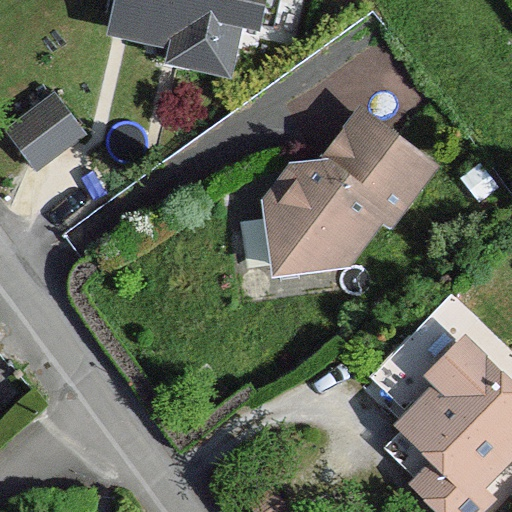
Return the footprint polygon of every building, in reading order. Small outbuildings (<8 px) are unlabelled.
[(143,3),(136,34),(189,47),(185,63),(231,74),(243,25),(266,31),(273,0),(130,0),(143,3)] [(59,102),(19,132),(42,164),(82,134),(59,102)] [(336,165),(307,168),(281,202),(289,266),(352,258),(390,209),(398,216),(437,166),(374,117),(336,165)] [(419,335),(380,373),(414,407),(421,400),(429,409),(454,384),(445,375),(452,368),(419,335)] [(445,375),(454,384),(429,409),(413,424),(447,458),(425,481),(455,511),(483,511),(494,502),(480,488),(511,455),(511,385),(473,346),(452,368),(445,375)]
